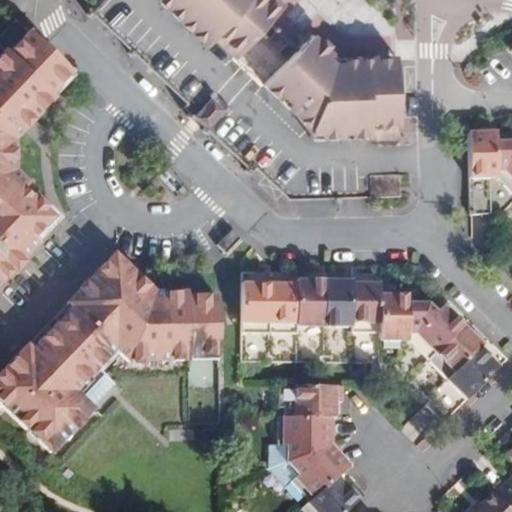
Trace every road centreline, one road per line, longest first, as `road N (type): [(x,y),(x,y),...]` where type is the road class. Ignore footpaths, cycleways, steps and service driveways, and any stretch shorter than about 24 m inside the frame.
road 1 (residential): [(223,190),(270,233),(430,239)]
road 2 (residential): [(354,443),(397,486),(511,383)]
road 3 (residential): [(0,347),(121,210)]
road 4 (residential): [(430,239),(433,99)]
road 5 (residential): [(53,0),(52,23),(136,104)]
road 6 (residential): [(136,104),(223,190)]
road 7 (residential): [(430,239),(511,330)]
road 8 (residential): [(121,210),(101,165),(105,145),(136,104)]
